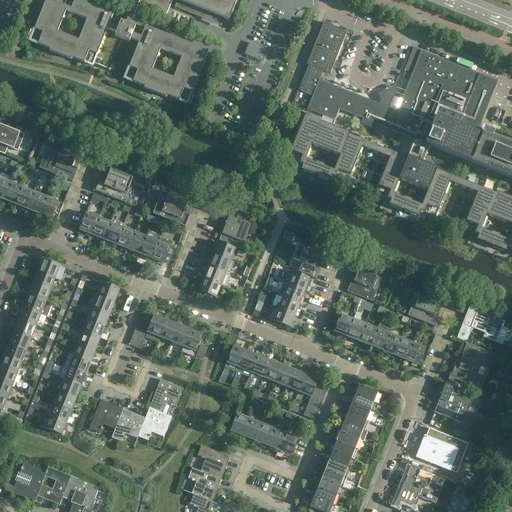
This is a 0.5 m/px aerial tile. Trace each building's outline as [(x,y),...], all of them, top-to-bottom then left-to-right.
[(45,0),(30,41),(50,49),(49,51),(71,60),(72,58),(92,66),(107,29),(116,32),(114,36),(129,42),(130,38),(139,42),(124,79),(145,87),(144,89),(166,98),(167,96),(187,104),(208,52),(145,27),(141,37),(132,34),(135,27),(130,25),(138,5),(141,6),(166,16),(170,6),(172,0),(177,0),(174,7),(221,26),(224,19),(229,21),(236,0),(125,0),(133,3),(125,23),(120,21),(118,28),(109,25),(113,14),(78,0),(45,0)] [(436,170),(437,168),(422,163),(429,146),(511,179),(511,99),(501,128),(511,132),(511,147),(481,135),(481,134),(477,132),(497,82),(420,51),(400,100),(392,97),(391,99),(382,95),(378,104),(319,81),(323,71),(330,74),(347,32),(323,22),(306,65),(308,66),(299,90),(313,96),(307,110),(334,121),(339,110),(363,119),(361,124),(375,129),(377,125),(414,140),(407,159),(348,135),(349,133),(320,122),(321,119),(306,113),(287,159),(303,165),(301,170),(330,181),(332,176),(347,183),(362,147),(389,158),(375,194),(391,200),(389,205),(418,216),(420,211),(435,218),(449,182),(477,193),(463,229),(478,235),(476,240),(505,251),(507,246),(511,248),(511,198),(495,192),(495,194),(436,170)] [(268,50),(263,49),(259,60),(263,62),(268,50)] [(0,152),(5,155),(8,147),(18,151),(24,135),(0,124),(0,152)] [(35,163),(33,166),(39,169),(56,176),(72,182),(75,174),(70,172),(76,156),(48,144),(40,165),(35,163)] [(87,164),(91,153),(85,150),(81,161),(87,164)] [(92,166),(97,155),(91,153),(87,164),(92,166)] [(98,168),(102,157),(97,155),(92,166),(98,168)] [(103,170),(107,161),(108,159),(102,157),(98,168),(103,170)] [(95,191),(125,203),(131,189),(129,188),(133,178),(110,169),(106,180),(105,183),(99,181),(95,191)] [(145,175),(143,180),(145,181),(144,184),(149,186),(152,179),(152,178),(145,175)] [(0,198),(3,199),(10,183),(0,178),(0,198)] [(15,204),(22,187),(10,183),(3,199),(15,204)] [(27,209),(34,192),(22,187),(15,204),(27,209)] [(39,214),(45,197),(34,192),(27,209),(39,214)] [(94,194),(92,198),(90,205),(96,207),(98,201),(104,203),(106,199),(94,194)] [(185,227),(187,221),(181,219),(188,201),(170,194),(160,217),(185,227)] [(199,209),(204,197),(198,195),(194,206),(199,209)] [(64,204),(45,197),(39,214),(57,221),(64,204)] [(205,211),(210,200),(204,197),(199,209),(205,211)] [(211,213),(215,202),(210,200),(205,211),(211,213)] [(216,215),(221,204),(215,202),(211,213),(216,215)] [(226,206),(221,204),(216,215),(222,218),(226,206)] [(140,218),(142,213),(143,210),(137,208),(135,215),(140,218)] [(92,235),(99,218),(100,215),(93,212),(92,215),(86,213),(80,230),(92,235)] [(216,232),(213,238),(230,245),(234,234),(242,237),(247,224),(228,217),(223,230),(225,230),(223,235),(221,234),(216,232)] [(111,223),(99,218),(92,235),(104,240),(111,223)] [(116,244),(123,228),(124,224),(112,219),(111,223),(104,240),(116,244)] [(128,249),(135,232),(123,228),(116,244),(128,249)] [(294,240),(296,234),(287,230),(285,236),(294,240)] [(140,254),(146,237),(135,232),(128,249),(140,254)] [(159,242),(158,242),(146,237),(140,254),(152,259),(159,242)] [(158,242),(159,242),(152,259),(164,264),(172,243),(160,238),(158,242)] [(218,242),(213,255),(230,261),(235,249),(218,242)] [(297,268),(296,271),(316,279),(318,273),(312,271),(314,268),(319,255),(298,247),(293,260),(302,263),(300,268),(297,268)] [(330,261),(334,250),(328,247),(324,258),(330,261)] [(335,263),(340,252),(334,250),(330,261),(335,263)] [(341,265),(345,254),(340,252),(335,263),(341,265)] [(346,267),(351,256),(345,254),(341,265),(346,267)] [(225,273),(230,261),(213,255),(209,266),(225,273)] [(356,258),(351,256),(346,267),(352,270),(356,258)] [(43,260),(38,272),(55,279),(60,267),(43,260)] [(220,285),(225,273),(209,266),(204,278),(220,285)] [(375,276),(376,275),(372,274),(359,269),(354,281),(352,280),(347,291),(370,301),(379,277),(375,276)] [(50,291),(55,279),(38,272),(33,284),(50,291)] [(292,273),(287,285),(304,291),(309,280),(309,279),(292,272),(292,273)] [(216,297),(220,285),(204,278),(199,291),(216,297)] [(299,304),(304,291),(287,285),(284,283),(279,295),(283,297),(299,304)] [(45,303),(50,291),(33,284),(28,296),(45,303)] [(102,284),(98,296),(114,303),(119,290),(102,284)] [(436,302),(434,301),(419,295),(414,307),(411,306),(407,316),(417,319),(434,326),(436,321),(421,314),(422,311),(432,315),(436,302)] [(448,308),(452,297),(447,295),(442,306),(448,308)] [(41,315),(45,303),(28,296),(24,308),(41,315)] [(110,315),(114,303),(98,296),(93,308),(110,315)] [(295,315),(299,304),(283,297),(278,309),(295,315)] [(453,310),(458,299),(452,297),(448,308),(453,310)] [(459,312),(463,301),(458,299),(453,310),(459,312)] [(465,315),(468,305),(469,304),(463,301),(459,312),(465,315)] [(383,314),(386,307),(380,305),(379,308),(379,307),(377,312),(383,314)] [(36,327),(41,315),(24,308),(19,320),(36,327)] [(105,326),(110,315),(93,308),(88,320),(105,326)] [(471,328),(484,333),(483,338),(501,345),(506,333),(507,331),(502,329),(505,322),(477,311),(471,308),(470,308),(469,310),(468,312),(468,313),(467,315),(467,316),(466,318),(466,319),(467,319),(467,320),(467,321),(466,323),(466,324),(465,326),(464,327),(470,329),(471,328)] [(166,321),(164,320),(156,317),(158,310),(155,309),(152,315),(154,316),(151,321),(149,327),(147,332),(145,338),(157,343),(160,337),(166,321)] [(290,327),(295,315),(278,309),(273,320),(273,321),(290,328),(290,327)] [(154,316),(152,315),(142,311),(140,317),(151,321),(154,316)] [(178,325),(176,325),(168,321),(170,315),(167,313),(164,320),(166,321),(160,337),(171,342),(178,325)] [(346,336),(353,319),(341,315),(334,331),(334,332),(334,331),(346,336)] [(149,327),(151,321),(140,317),(138,323),(149,327)] [(190,330),(188,329),(180,326),(182,320),(178,318),(176,325),(178,325),(171,342),(183,347),(190,330)] [(358,341),(365,324),(353,319),(346,336),(358,341)] [(31,339),(36,327),(19,320),(14,332),(31,339)] [(100,338),(105,326),(88,320),(83,332),(100,338)] [(147,332),(149,327),(138,323),(136,328),(147,332)] [(191,323),(188,329),(190,330),(183,347),(196,351),(202,335),(192,331),(194,324),(191,323)] [(370,346),(377,329),(365,324),(358,341),(370,346)] [(382,350),(389,334),(391,329),(379,324),(377,329),(370,346),(382,350)] [(145,338),(147,332),(136,328),(134,334),(145,338)] [(26,351),(31,339),(14,332),(9,344),(26,351)] [(95,350),(100,338),(83,332),(78,344),(95,350)] [(143,344),(145,338),(134,334),(131,339),(143,344)] [(394,355),(401,339),(389,334),(382,350),(394,355)] [(140,350),(143,344),(131,339),(129,345),(140,350)] [(406,360),(413,343),(401,339),(394,355),(406,360)] [(425,348),(413,343),(406,360),(418,365),(425,348)] [(21,363),(26,351),(9,344),(5,356),(21,363)] [(90,363),(95,350),(78,344),(74,356),(90,363)] [(483,366),(488,353),(488,352),(467,344),(458,365),(459,366),(458,369),(455,367),(451,375),(473,384),(474,381),(475,378),(480,365),(483,366)] [(201,345),(196,355),(203,358),(207,348),(201,345)] [(239,368),(246,351),(233,346),(227,363),(239,368)] [(251,373),(258,356),(246,351),(239,368),(251,373)] [(90,363),(74,356),(69,354),(64,366),(86,375),(90,363)] [(0,368),(17,375),(21,363),(5,356),(0,367),(0,368)] [(263,378),(270,361),(258,356),(251,373),(263,378)] [(275,382),(281,365),(270,361),(263,378),(275,382)] [(287,387),(293,370),(281,365),(275,382),(287,387)] [(81,387),(86,375),(64,366),(59,378),(64,380),(81,387)] [(0,382),(12,387),(17,375),(0,368),(0,382)] [(299,392),(305,375),(293,370),(287,387),(299,392)] [(318,380),(305,375),(299,392),(311,397),(312,394),(315,388),(317,382),(318,380)] [(76,399),(81,387),(64,380),(59,392),(76,399)] [(183,389),(160,380),(149,409),(162,414),(166,404),(170,405),(170,406),(172,407),(172,406),(176,408),(183,389)] [(0,396),(7,399),(12,387),(0,382),(0,396)] [(328,387),(317,382),(315,388),(326,393),(328,387)] [(468,411),(472,401),(474,395),(457,388),(443,383),(439,393),(443,394),(441,400),(439,399),(434,412),(460,423),(465,410),(468,411)] [(359,387),(355,395),(373,402),(376,393),(377,394),(377,393),(359,386),(358,386),(359,387)] [(324,398),(326,393),(315,388),(312,394),(324,398)] [(71,411),(76,399),(59,392),(55,404),(71,411)] [(321,404),(324,398),(312,394),(311,397),(310,399),(321,404)] [(369,411),(373,402),(355,395),(352,404),(369,411)] [(319,409),(321,404),(310,399),(308,405),(319,409)] [(103,425),(115,430),(123,410),(101,401),(90,426),(89,429),(99,433),(101,430),(102,430),(102,428),(103,425)] [(67,423),(71,411),(55,404),(50,416),(67,423)] [(365,421),(369,411),(352,404),(348,414),(365,421)] [(317,415),(319,409),(308,405),(306,410),(317,415)] [(172,417),(162,414),(149,409),(145,419),(138,437),(148,441),(149,438),(150,438),(151,436),(150,436),(151,432),(164,438),(172,417)] [(145,419),(123,410),(115,430),(111,438),(122,443),(123,439),(124,439),(125,437),(124,437),(125,434),(138,439),(138,437),(145,419)] [(315,421),(317,415),(306,410),(303,416),(315,421)] [(243,436),(250,419),(237,414),(230,431),(243,436)] [(362,430),(365,421),(348,414),(344,423),(362,430)] [(62,435),(67,423),(50,416),(45,428),(62,435)] [(255,441),(262,424),(250,419),(243,436),(255,441)] [(358,439),(362,430),(344,423),(340,432),(358,439)] [(267,446),(273,429),(262,424),(255,441),(267,446)] [(420,444),(415,458),(449,471),(454,459),(461,461),(468,444),(429,428),(425,436),(424,435),(422,441),(423,441),(421,445),(420,444)] [(279,451),(285,434),(273,429),(267,446),(279,451)] [(354,449),(358,439),(340,432),(337,442),(354,449)] [(298,439),(285,434),(279,451),(291,456),(298,439)] [(350,458),(354,449),(337,442),(333,451),(350,458)] [(221,480),(230,458),(201,446),(197,456),(201,458),(201,459),(203,460),(203,459),(206,460),(201,472),(221,480)] [(346,468),(350,458),(333,451),(329,461),(346,468)] [(343,476),(346,468),(329,461),(325,470),(343,476)] [(42,485),(45,476),(46,474),(45,473),(24,464),(22,468),(21,468),(21,470),(20,473),(17,482),(12,494),(13,494),(13,493),(19,496),(20,493),(25,495),(24,497),(35,502),(42,485)] [(59,506),(63,497),(62,497),(70,476),(48,468),(47,472),(46,471),(45,473),(46,474),(45,476),(56,481),(53,489),(42,485),(35,502),(35,503),(36,503),(36,502),(41,504),(44,497),(49,499),(48,501),(59,505),(59,506)] [(212,502),(221,480),(201,472),(192,468),(188,479),(192,480),(192,481),(193,482),(194,481),(197,482),(192,495),(193,495),(212,502)] [(339,486),(343,476),(325,470),(322,479),(339,486)] [(404,483),(403,482),(396,498),(414,505),(418,497),(417,497),(418,495),(429,499),(438,478),(427,473),(425,478),(414,474),(412,480),(407,477),(404,483)] [(90,510),(99,488),(70,476),(62,497),(63,497),(69,499),(69,498),(73,499),(71,503),(73,504),(74,503),(90,510)] [(335,495),(339,486),(322,479),(318,488),(335,495)] [(332,504),(335,495),(318,488),(314,497),(332,504)] [(219,511),(222,506),(212,502),(193,495),(189,505),(193,507),(193,508),(195,508),(195,507),(198,509),(196,511),(219,511)] [(328,511),(332,504),(314,497),(310,507),(309,507),(321,511),(328,511)] [(224,500),(222,506),(219,511),(237,511),(240,506),(224,500)] [(94,511),(90,510),(74,503),(73,504),(70,511),(94,511)]
